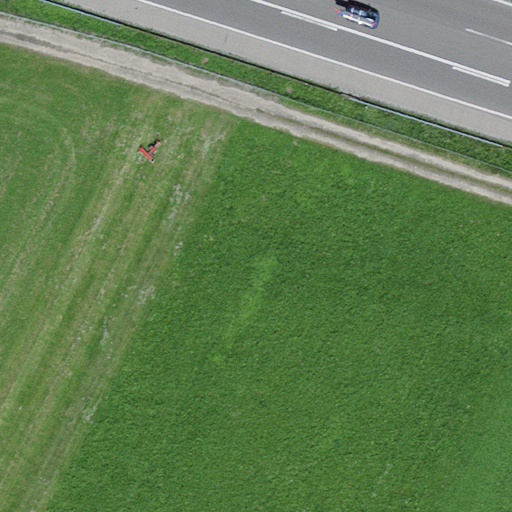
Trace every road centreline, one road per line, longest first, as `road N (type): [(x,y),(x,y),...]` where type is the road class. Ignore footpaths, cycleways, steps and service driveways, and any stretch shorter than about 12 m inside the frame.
road 1 (track): [(511,185),(0,15)]
road 2 (motorway): [(367,0),(511,46)]
